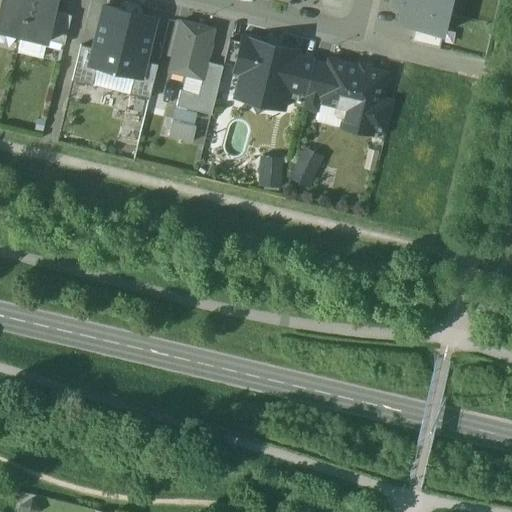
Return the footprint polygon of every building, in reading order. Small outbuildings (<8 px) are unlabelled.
[(3,0),(3,1),(0,13),(0,30),(22,36),(30,0),(3,0)] [(30,0),(22,36),(48,42),(54,14),(57,0),(30,0)] [(394,0),(394,2),(448,15),(451,0),(394,0)] [(444,35),(448,16),(448,15),(394,2),(393,7),(402,9),(399,24),(415,28),(444,35)] [(155,20),(105,7),(94,50),(91,65),(97,67),(135,76),(141,78),(145,63),(155,20)] [(70,17),(54,14),(48,42),(63,46),(70,17)] [(214,30),(181,21),(169,72),(202,80),(206,63),(214,30)] [(444,35),(415,28),(412,43),(440,49),(444,35)] [(298,51),(278,47),(277,48),(270,46),(270,44),(243,38),(242,43),(236,67),(235,72),(241,74),(235,98),(249,101),(255,98),(267,101),(270,107),(284,110),(287,98),(297,56),(298,51)] [(242,43),(229,40),(224,63),(236,67),(242,43)] [(72,82),(92,87),(97,67),(91,65),(94,50),(81,47),(72,82)] [(315,61),(297,56),(287,98),(295,100),(294,107),(303,109),(315,61)] [(330,64),(315,61),(303,109),(318,113),(321,101),(320,101),(330,64)] [(385,75),(330,62),(330,64),(320,101),(321,101),(347,107),(348,109),(344,127),(370,134),(379,97),(385,75)] [(135,76),(130,96),(150,101),(158,66),(145,63),(141,78),(135,76)] [(223,67),(206,63),(202,80),(198,96),(180,91),(177,107),(211,115),(223,67)] [(135,76),(97,67),(92,87),(130,96),(135,76)] [(394,101),(379,97),(371,131),(386,135),(394,101)] [(196,128),(182,124),(178,140),(192,143),(196,128)] [(278,187),(279,161),(265,161),(264,187),(278,187)] [(315,172),(298,164),(291,179),(308,187),(315,172)]
